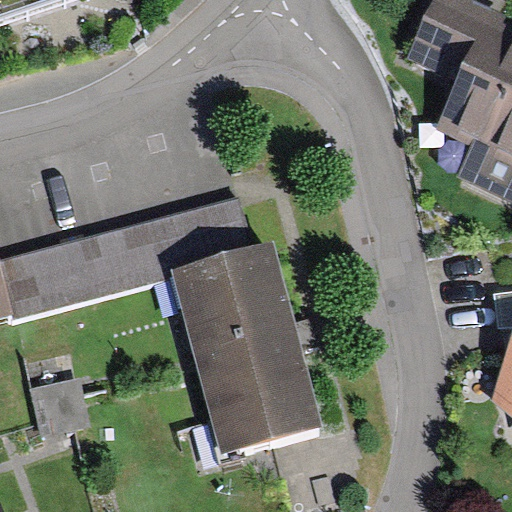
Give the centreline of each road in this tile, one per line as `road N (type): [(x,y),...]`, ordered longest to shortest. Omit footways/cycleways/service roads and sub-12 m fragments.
road 1 (residential): [(269,0),(337,104),(397,360),(384,511)]
road 2 (residential): [(240,0),(186,52),(96,103),(0,131)]
